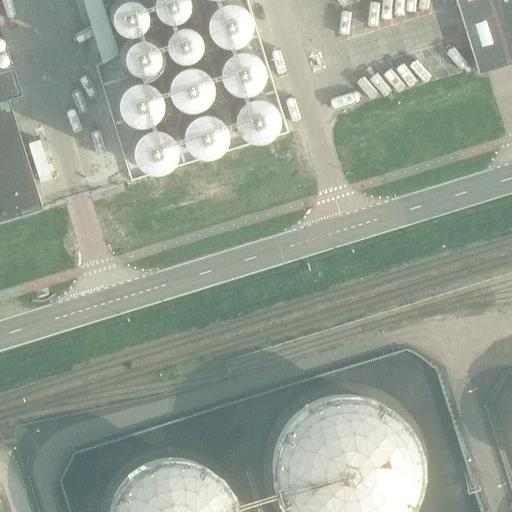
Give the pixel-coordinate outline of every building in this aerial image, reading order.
[(511,64),(511,0),(458,0),(482,73),(511,64)] [(0,221),(42,209),(22,145),(7,95),(19,91),(12,69),(0,29),(0,221)] [(130,182),(161,172),(137,94),(106,104),(130,182)] [(416,478),(417,467),(416,455),(413,443),(409,432),(402,422),(394,413),(385,406),(375,400),(364,395),(352,393),(340,393),(328,394),(316,397),(306,402),(296,409),(287,417),(280,427),(274,438),(271,449),(269,461),(269,473),(271,484),(274,496),(280,506),(284,511),(401,511),(402,511),(409,501),(413,490),(416,478)] [(232,511),(232,509),(229,499),(225,489),(219,481),(212,473),(204,467),(194,462),(184,459),(174,457),(164,457),(153,459),(144,462),(134,467),(126,474),(119,482),(114,490),(110,500),(107,510),(106,511),(232,511)]
